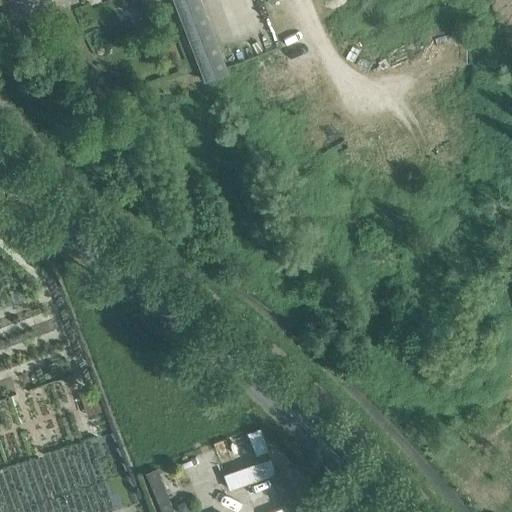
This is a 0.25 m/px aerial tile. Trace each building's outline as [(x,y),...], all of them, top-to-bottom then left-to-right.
[(106,39),(128,30),(172,13),(167,0),(138,0),(119,7),(97,15),(106,39)] [(173,0),(204,80),(227,71),(199,0),(173,0)] [(92,413),(103,409),(97,391),(86,395),(92,413)] [(267,450),(259,428),(248,432),(256,455),(267,450)] [(270,458),(224,475),(229,488),(275,472),(270,458)] [(174,511),(157,468),(145,473),(161,511),(174,511)]
